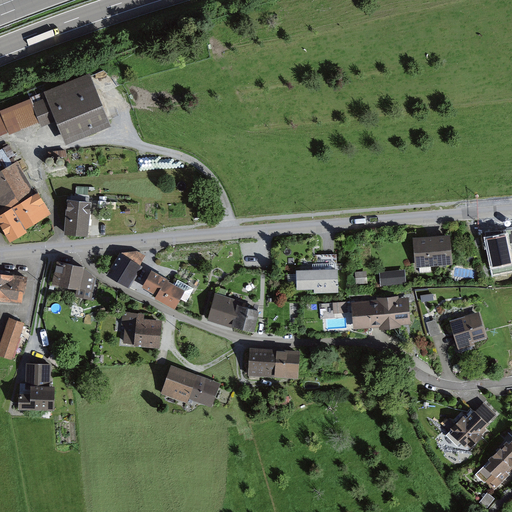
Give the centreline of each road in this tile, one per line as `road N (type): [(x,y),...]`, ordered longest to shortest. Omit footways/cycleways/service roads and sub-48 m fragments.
road 1 (residential): [(511,384),(449,386),(392,350),(361,344),(239,340),(108,282),(96,271),(91,246)]
road 2 (tertiary): [(91,246),(511,210)]
road 3 (motorway): [(0,47),(131,0)]
